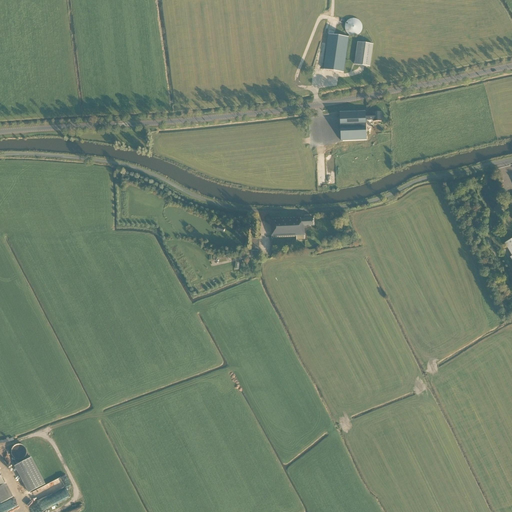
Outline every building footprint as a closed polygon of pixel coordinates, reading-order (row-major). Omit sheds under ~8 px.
[(346,22),(351,36),(365,31),(359,17),(346,22)] [(323,70),(343,73),(348,37),(328,34),(323,70)] [(373,45),(357,43),(354,65),(369,67),(373,45)] [(365,112),(340,113),(341,141),(367,140),(366,121),(366,114),(365,112)] [(373,114),(366,114),(366,121),(373,120),(373,122),(382,121),(381,112),(373,113),(373,114)] [(296,236),(304,236),(305,236),(304,226),(314,226),(314,219),(301,219),(301,218),(298,218),(298,217),(271,219),(271,221),(271,236),(272,236),(272,238),(296,237),(296,236)] [(251,249),(260,251),(262,239),(252,238),(251,249)] [(210,279),(213,287),(219,284),(216,277),(210,279)] [(13,455),(24,457),(26,445),(15,444),(13,455)] [(28,493),(45,484),(31,457),(14,466),(28,493)] [(0,475),(0,502),(1,503),(11,497),(0,475)] [(50,484),(55,493),(66,487),(61,478),(50,484)]
